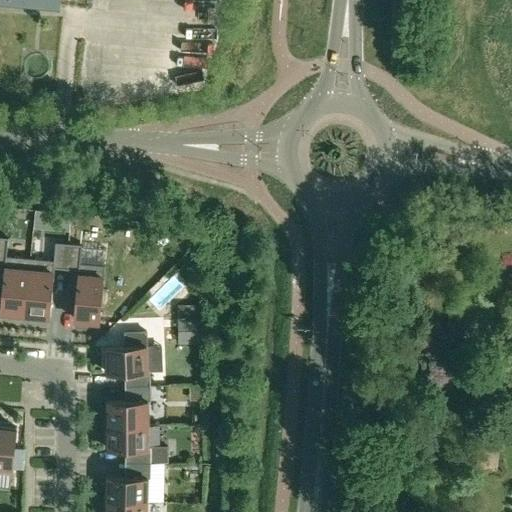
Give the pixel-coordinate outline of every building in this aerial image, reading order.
[(9,237),(0,236),(0,262),(5,263),(0,311),(25,314),(30,258),(7,255),(9,237)] [(55,268),(66,269),(69,243),(56,241),(54,260),(30,258),(25,314),(50,316),(55,268)] [(82,244),(69,243),(66,269),(78,270),(74,318),(100,321),(105,265),(80,262),(82,244)] [(202,343),(201,317),(178,317),(178,344),(202,343)] [(125,386),(151,385),(150,370),(148,370),(147,345),(147,330),(124,331),(125,345),(105,346),(106,372),(125,371),(125,386)] [(107,424),(148,424),(148,401),(151,401),(151,385),(125,386),(125,400),(107,400),(107,424)] [(125,462),(151,462),(151,447),(148,447),(148,424),(107,424),(107,448),(125,448),(125,462)] [(0,471),(12,473),(16,427),(0,425),(0,471)] [(498,471),(500,435),(480,432),(476,469),(498,471)] [(151,462),(125,462),(125,476),(106,476),(106,500),(147,501),(148,478),(150,478),(151,462)] [(147,511),(147,501),(106,500),(105,511),(147,511)]
